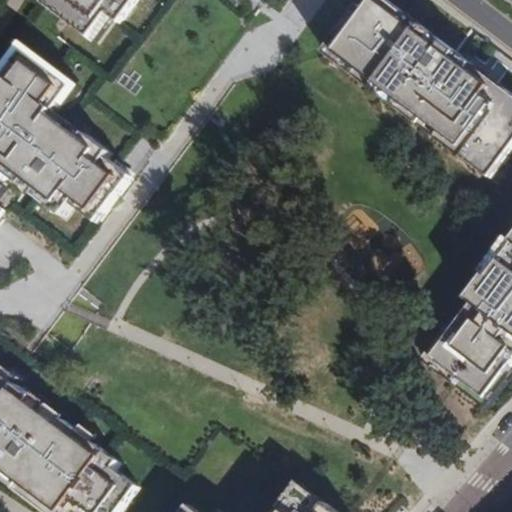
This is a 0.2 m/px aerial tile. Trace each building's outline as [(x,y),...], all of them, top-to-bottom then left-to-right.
[(45,0),(44,3),(89,37),(107,14),(119,23),(136,0),(45,0)] [(438,140),(491,181),(511,153),(511,95),(422,27),(418,32),(401,20),(405,14),(386,0),(365,0),(325,54),(356,78),(360,72),(378,85),(374,91),(421,127),(425,122),(442,135),(438,140)] [(422,27),(405,14),(401,20),(418,32),(422,27)] [(0,181),(1,180),(7,173),(11,167),(25,178),(39,189),(52,199),(48,204),(64,216),(73,204),(97,222),(132,176),(108,158),(112,152),(87,133),(83,138),(52,115),(73,88),(26,52),(0,85),(0,181)] [(356,78),(374,91),(378,85),(360,72),(356,78)] [(421,127),(438,140),(442,135),(425,122),(421,127)] [(21,183),(25,178),(11,167),(7,173),(21,183)] [(52,199),(39,189),(35,194),(48,204),(52,199)] [(462,297),(467,301),(486,277),(489,279),(511,249),(511,243),(507,239),(462,297)] [(511,242),(511,243),(511,249),(489,279),(486,277),(467,301),(472,305),(431,359),(485,402),(511,365),(511,242)] [(0,466),(19,481),(60,511),(117,511),(138,486),(113,467),(118,460),(63,418),(62,418),(58,423),(29,401),(33,396),(32,395),(0,371),(0,466)] [(58,423),(62,418),(63,418),(65,415),(34,392),(32,395),(33,396),(29,401),(58,423)] [(47,511),(60,511),(19,481),(14,487),(47,511)] [(335,511),(296,482),(273,511),(197,511),(188,504),(181,511),(335,511)]
